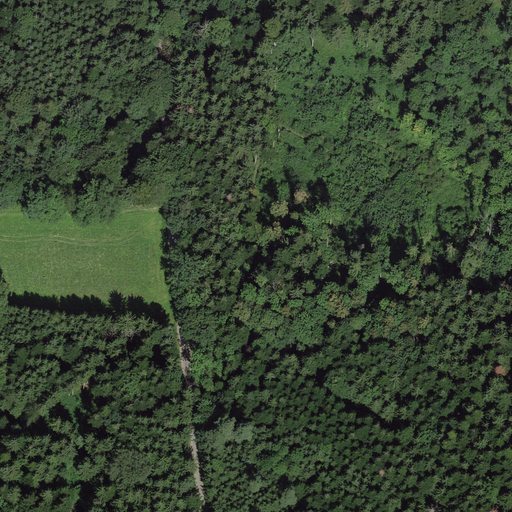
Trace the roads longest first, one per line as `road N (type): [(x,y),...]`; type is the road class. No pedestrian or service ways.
road 1 (residential): [(163,0),(165,148),(203,511)]
road 2 (track): [(462,460),(278,363),(186,352)]
